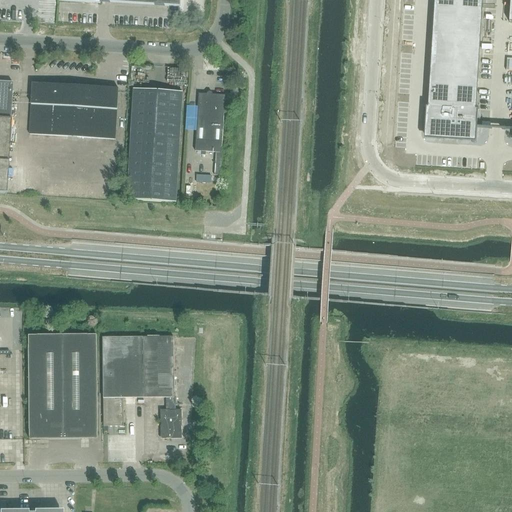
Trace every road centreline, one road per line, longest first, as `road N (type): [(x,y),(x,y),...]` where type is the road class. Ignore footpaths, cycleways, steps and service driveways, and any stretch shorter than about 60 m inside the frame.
road 1 (primary): [(0,260),(511,303)]
road 2 (primary): [(511,289),(0,247)]
road 3 (unclassified): [(210,40),(181,50),(0,38)]
road 4 (unclassified): [(187,511),(185,490),(163,475),(0,477)]
road 5 (unclassified): [(376,0),(371,162)]
road 6 (unknown): [(506,0),(496,153)]
road 7 (unclassified): [(511,188),(398,180),(371,162)]
